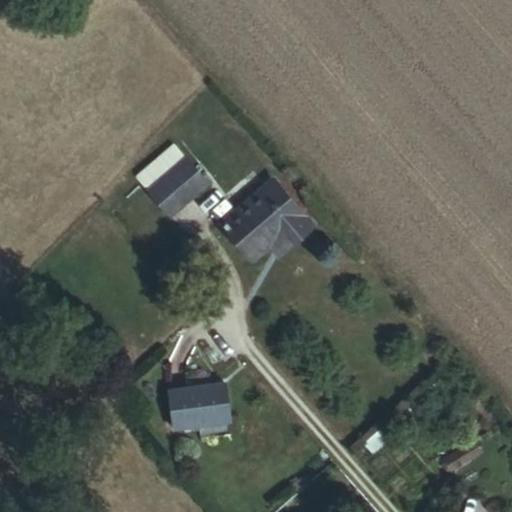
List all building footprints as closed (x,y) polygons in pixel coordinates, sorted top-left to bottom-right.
[(183,196),(163,168),(123,202),(144,229),(183,196)] [(255,235),(270,251),(290,235),(247,185),(197,227),(225,259),(255,235)] [(252,266),(270,251),(255,235),(239,248),(252,266)] [(216,400),(167,399),(166,435),(216,436),(216,400)] [(319,511),(310,500),(295,511),(319,511)]
